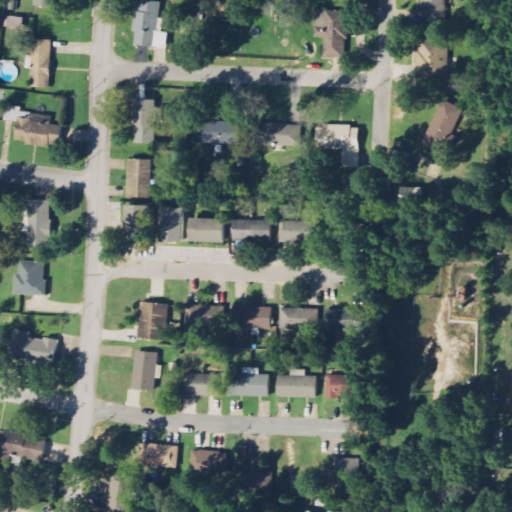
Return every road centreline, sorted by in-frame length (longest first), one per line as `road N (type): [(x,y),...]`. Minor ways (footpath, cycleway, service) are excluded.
road 1 (residential): [(70,511),(96,268),(106,0)]
road 2 (residential): [(0,391),(184,423),(356,430)]
road 3 (residential): [(381,80),(100,70)]
road 4 (residential): [(96,268),(366,278)]
road 5 (residential): [(380,151),(384,0)]
